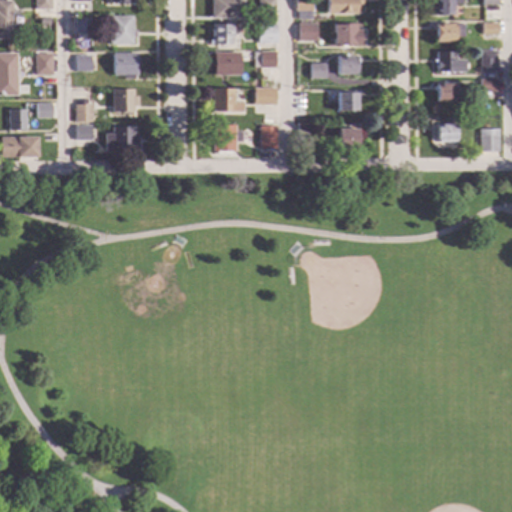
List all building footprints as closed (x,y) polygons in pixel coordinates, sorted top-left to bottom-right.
[(48,0),(48,10),(32,11),(32,0),(48,0)] [(70,0),(71,15),(87,15),(87,0),(70,0)] [(240,0),(240,19),(208,19),(208,0),(240,0)] [(272,0),(272,12),(255,12),(255,0),(272,0)] [(308,0),(309,21),(295,21),(295,12),(292,12),(292,0),(308,0)] [(359,0),(359,5),(354,5),(354,15),(323,15),(323,0),(359,0)] [(458,0),(458,5),(449,5),(449,16),(432,16),(432,0),(458,0)] [(9,40),(0,40),(0,1),(9,1),(9,40)] [(129,31),(133,31),(133,38),(129,38),(129,45),(106,46),(106,17),(129,17),(129,31)] [(88,33),(69,34),(69,18),(87,18),(88,33)] [(274,44),(255,44),(255,24),(274,24),(274,44)] [(313,42),(295,42),(295,24),(313,24),(313,42)] [(358,46),(330,46),(330,24),(358,24),(358,46)] [(460,43),(432,43),(432,24),(460,24),(460,43)] [(495,35),(479,35),(479,24),(495,24),(495,35)] [(229,39),(228,39),(228,45),(207,45),(207,40),(209,40),(209,37),(208,37),(208,30),(209,30),(209,25),(229,25),(229,39)] [(494,73),(477,73),(477,52),(494,52),(494,73)] [(236,77),(210,76),(210,53),(236,53),(236,77)] [(272,69),(250,69),(250,53),(272,53),(272,69)] [(453,61),(461,61),(461,73),(433,73),(433,53),(453,53),(453,61)] [(13,86),(23,86),(23,95),(13,95),(13,97),(0,97),(0,54),(13,54),(13,86)] [(134,76),(131,76),(131,80),(120,80),(120,76),(109,76),(109,54),(134,54),(134,76)] [(49,75),(31,76),(31,55),(49,55),(49,75)] [(88,72),(72,73),(72,56),(88,56),(88,72)] [(354,75),(334,75),(334,58),(354,58),(354,75)] [(322,79),(307,79),(307,65),(322,65),(322,79)] [(493,92),(477,92),(477,80),(493,80),(493,92)] [(452,102),(433,102),(433,85),(452,85),(452,102)] [(230,103),(239,103),(239,112),(209,112),(209,89),(230,90),(230,103)] [(273,106),(251,106),(251,89),(272,89),(273,106)] [(130,97),(134,97),(134,107),(130,107),(130,113),(108,113),(108,90),(130,90),(130,97)] [(353,111),(334,111),(333,94),(353,94),(353,111)] [(48,119),(33,119),(32,104),(48,104),(48,119)] [(88,123),(71,123),(71,106),(87,105),(88,123)] [(22,131),(4,131),(3,111),(21,110),(22,131)] [(452,143),(433,143),(433,125),(452,124),(452,143)] [(310,143),(294,143),(294,125),(310,125),(310,143)] [(88,142),(72,142),(72,126),(87,126),(88,142)] [(231,133),(239,133),(239,143),(231,143),(231,152),(227,152),(227,156),(213,156),(213,152),(209,152),(209,126),(232,126),(231,133)] [(273,149),(256,149),(256,146),(252,146),(253,141),(256,141),(256,127),(273,127),(273,149)] [(131,139),(135,139),(136,150),(101,151),(101,134),(108,134),(108,128),(130,128),(131,139)] [(354,148),(334,148),(334,130),(354,130),(354,148)] [(496,152),(476,153),(476,130),(496,130),(496,152)] [(0,138),(34,138),(34,143),(40,143),(40,155),(34,155),(34,158),(0,158),(0,138)]
